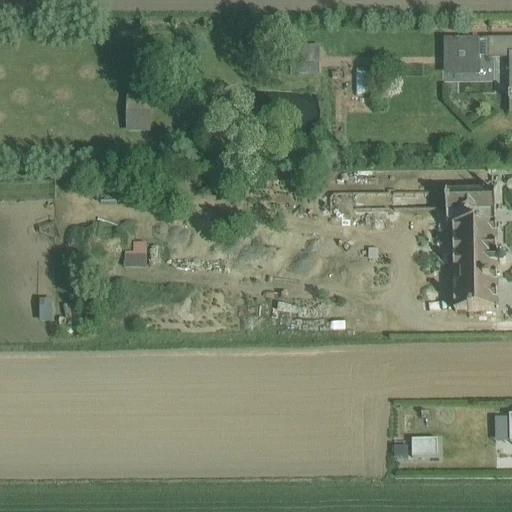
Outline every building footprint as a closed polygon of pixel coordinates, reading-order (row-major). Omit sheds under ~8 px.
[(511,40),(444,41),(444,77),(481,77),(481,60),(509,59),(509,115),(511,115),(511,40)] [(320,47),(291,47),(291,77),(321,77),(320,47)] [(370,69),(354,69),(354,96),(370,96),(370,69)] [(127,96),(126,134),(151,134),(151,96),(127,96)] [(495,194),(446,194),(447,229),(453,229),(454,314),(498,313),(497,267),(499,267),(500,268),(501,268),(502,268),(503,268),(504,268),(506,267),(506,266),(507,265),(507,264),(507,263),(506,261),(505,260),(504,259),(503,259),(502,259),(500,259),(499,261),(497,261),(497,195),(498,194),(497,192),(495,194)] [(126,239),(125,262),(146,264),(148,240),(126,239)] [(53,299),(40,299),(40,321),(53,321),(53,299)] [(496,414),(496,438),(508,438),(508,414),(496,414)] [(438,441),(412,441),(412,444),(412,459),(438,459),(438,441)] [(395,442),(394,457),(406,457),(407,442),(395,442)]
